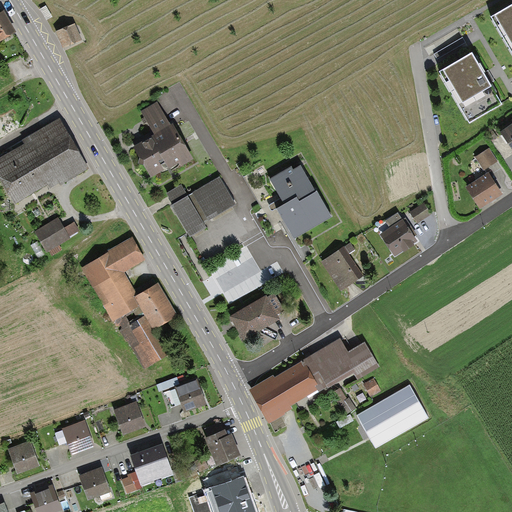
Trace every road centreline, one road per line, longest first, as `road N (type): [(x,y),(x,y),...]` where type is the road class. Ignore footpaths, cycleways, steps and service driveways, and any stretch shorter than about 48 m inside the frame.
road 1 (primary): [(231,380),(11,2)]
road 2 (residential): [(325,324),(284,257),(268,253),(174,88)]
road 3 (residential): [(0,491),(242,402)]
road 4 (residential): [(447,240),(413,47)]
road 5 (residential): [(325,324),(447,240)]
